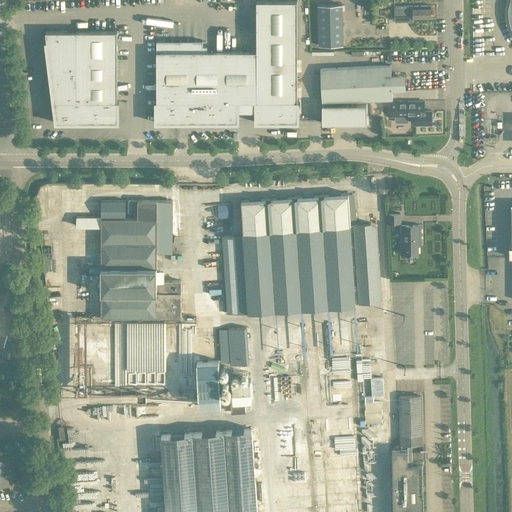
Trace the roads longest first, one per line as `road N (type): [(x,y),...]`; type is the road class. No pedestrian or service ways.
road 1 (tertiary): [(7,160),(364,155),(443,170)]
road 2 (unclassified): [(50,511),(7,160)]
road 3 (tertiary): [(468,511),(452,178)]
road 4 (unknown): [(138,14),(45,14),(35,36),(49,120),(63,130),(137,131)]
road 5 (unclassified): [(443,170),(454,142),(454,0)]
